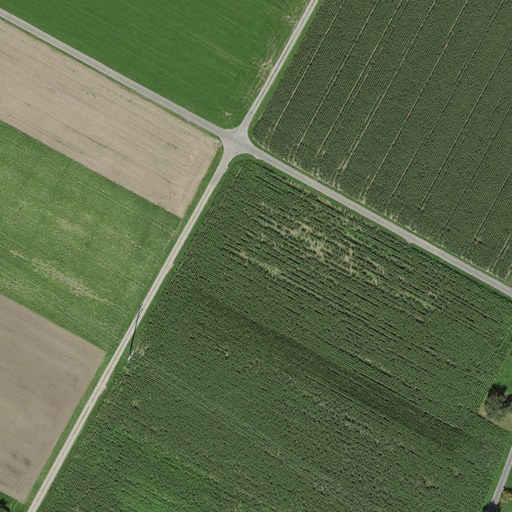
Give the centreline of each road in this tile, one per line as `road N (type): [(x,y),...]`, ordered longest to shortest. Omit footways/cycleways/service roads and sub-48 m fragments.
road 1 (residential): [(0,12),(511,294)]
road 2 (track): [(33,511),(254,119)]
road 3 (track): [(319,0),(254,119)]
